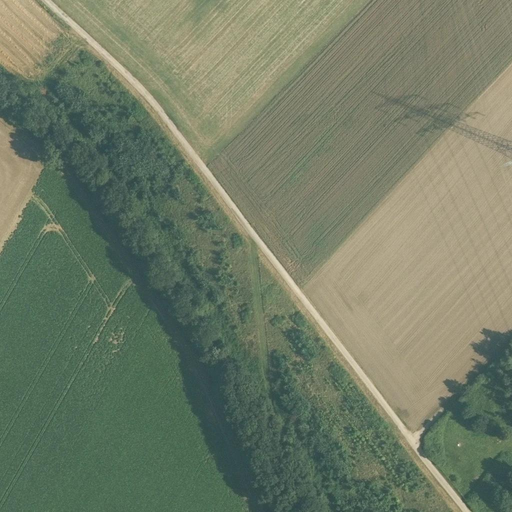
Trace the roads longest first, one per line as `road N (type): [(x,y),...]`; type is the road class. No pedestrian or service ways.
road 1 (track): [(466,511),(146,93),(45,0)]
road 2 (track): [(0,117),(79,185),(195,361),(260,511)]
road 3 (track): [(412,443),(511,334)]
